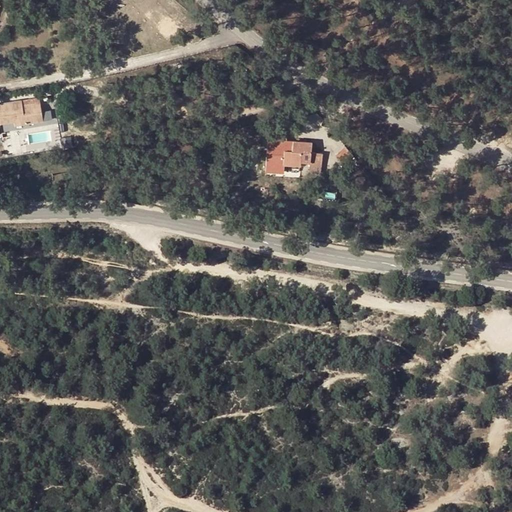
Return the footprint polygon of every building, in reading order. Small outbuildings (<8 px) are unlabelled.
[(0,104),(0,122),(15,120),(25,119),(26,123),(44,120),(40,102),(23,104),(22,100),(0,104)] [(45,120),(53,119),(52,109),(44,110),(45,120)] [(300,160),(311,162),(322,165),(324,155),(313,153),(314,144),(296,140),(295,145),(294,149),(286,148),(283,161),(300,164),(300,160)] [(340,154),(346,162),(354,155),(348,148),(340,154)] [(321,174),(322,165),(311,162),(309,171),(321,174)]
